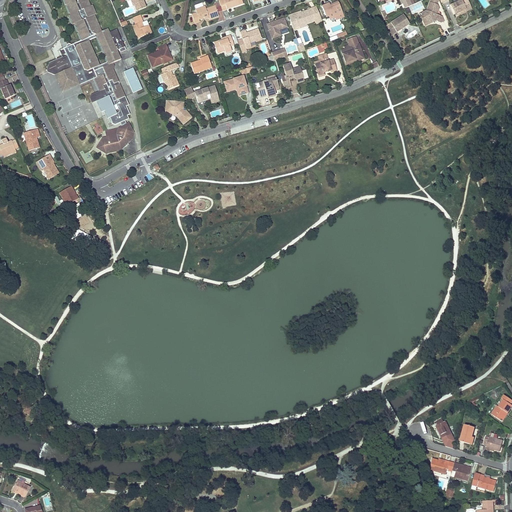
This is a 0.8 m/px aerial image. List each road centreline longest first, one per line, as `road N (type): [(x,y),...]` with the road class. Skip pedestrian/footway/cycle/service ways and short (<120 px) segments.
road 1 (residential): [(0,20),(70,167),(95,184),(192,137),(345,89),(511,10)]
road 2 (residential): [(162,0),(186,33),(292,0)]
